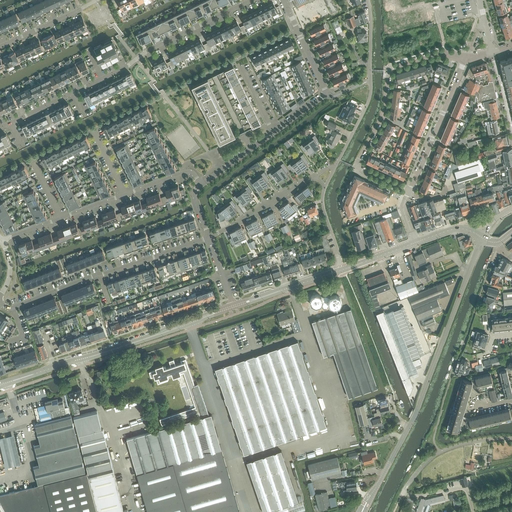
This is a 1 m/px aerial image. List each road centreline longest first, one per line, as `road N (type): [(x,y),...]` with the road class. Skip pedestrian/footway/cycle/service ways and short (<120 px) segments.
road 1 (residential): [(254,0),(0,129)]
road 2 (residential): [(0,385),(233,306)]
road 3 (residential): [(409,190),(356,167),(383,118),(388,71),(439,53),(466,59)]
road 4 (residential): [(0,302),(13,308),(209,237)]
road 5 (tertiary): [(416,412),(483,238)]
road 6 (residential): [(334,169),(370,94),(368,0)]
road 7 (residential): [(273,133),(326,94),(283,0)]
road 8 (tertiary): [(409,190),(466,59)]
road 9 (residential): [(209,237),(314,177)]
